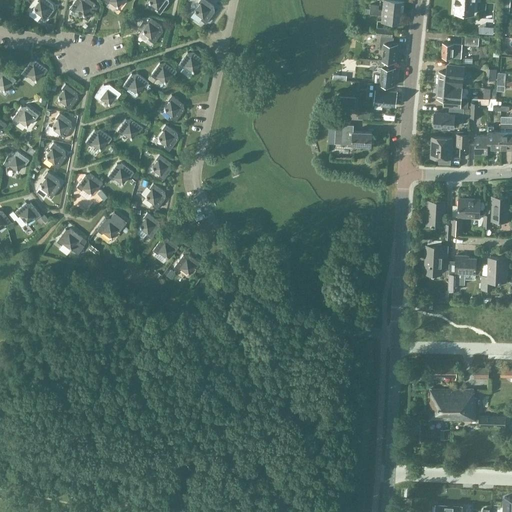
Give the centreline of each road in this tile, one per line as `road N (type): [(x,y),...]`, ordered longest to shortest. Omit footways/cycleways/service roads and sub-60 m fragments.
road 1 (tertiary): [(406,173),(420,0)]
road 2 (tertiary): [(397,346),(406,173)]
road 3 (tertiary): [(389,473),(397,346)]
road 4 (residential): [(389,473),(511,480)]
